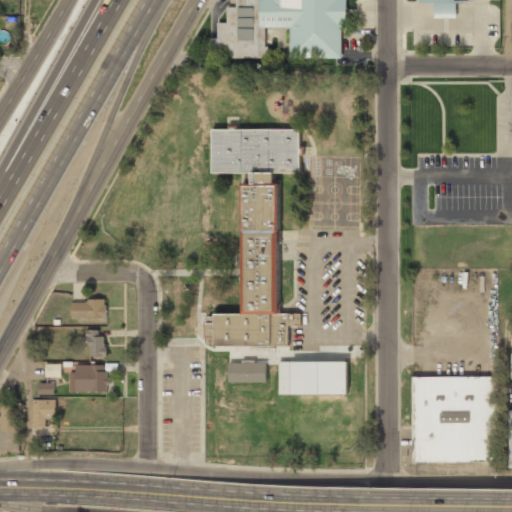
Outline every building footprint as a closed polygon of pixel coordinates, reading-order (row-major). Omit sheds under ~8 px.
[(236,0),(236,7),(227,6),(227,22),(218,22),(217,38),(208,38),(208,57),(267,58),(267,33),(259,33),(259,27),(290,27),(290,58),(341,58),(342,27),(347,27),(347,0),(236,0)] [(420,0),(420,3),(434,3),(434,17),(456,17),(456,2),(470,2),(470,0),(420,0)] [(215,135),(215,172),(255,172),(255,192),(246,192),(246,318),(215,318),(215,323),(205,323),(205,344),(214,344),(214,352),(277,352),(277,348),(289,348),(290,329),(301,329),(301,318),(280,318),(280,194),(275,194),(275,172),(298,173),(298,135),(215,135)] [(73,302),(72,321),(108,322),(108,304),(105,304),(105,297),(88,297),(88,303),(73,302)] [(94,337),(94,342),(90,342),(90,360),(109,360),(109,350),(104,350),(104,337),(94,337)] [(229,362),(229,385),(268,385),(268,363),(229,362)] [(74,363),(74,372),(68,372),(68,395),(106,395),(106,388),(112,388),(112,381),(109,381),(109,371),(103,371),(103,363),(74,363)] [(280,363),(280,396),(293,396),(293,401),(350,401),(350,363),(280,363)] [(46,376),(61,376),(61,365),(46,365),(46,376)] [(414,379),(414,468),(497,468),(497,379),(414,379)] [(38,394),(54,394),(54,382),(38,383),(38,394)] [(32,398),(32,430),(55,430),(55,398),(32,398)] [(2,405),(2,416),(0,416),(0,423),(2,423),(2,436),(17,436),(17,405),(2,405)]
